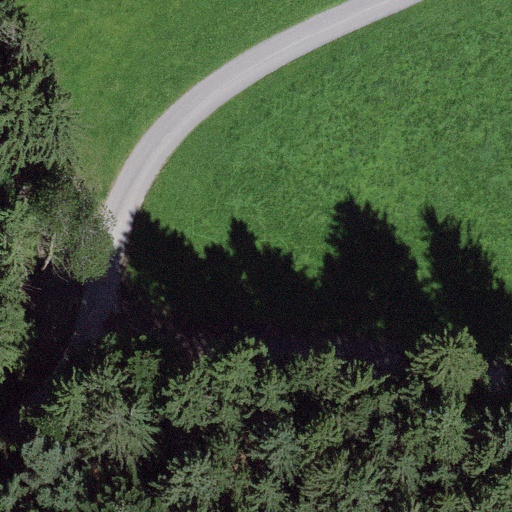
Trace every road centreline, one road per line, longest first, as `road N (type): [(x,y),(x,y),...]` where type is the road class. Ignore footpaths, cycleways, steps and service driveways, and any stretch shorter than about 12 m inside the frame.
road 1 (track): [(44,334),(143,162),(228,85),(405,0)]
road 2 (track): [(44,334),(164,353),(511,376)]
